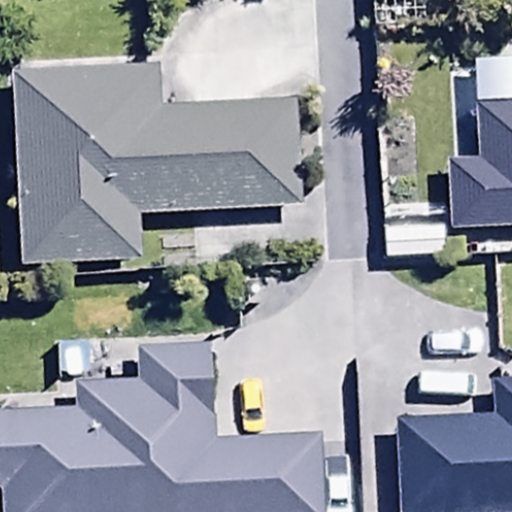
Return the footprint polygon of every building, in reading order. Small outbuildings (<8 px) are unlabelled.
[(14,216),(15,273),(133,271),(132,222),(296,219),(294,111),(153,114),(152,76),(138,76),(138,64),(10,67),(12,174),(5,174),(6,216),(14,216)] [(443,167),(447,238),(511,236),(511,74),(489,76),(490,109),(475,109),(476,166),(443,167)] [(428,211),(380,213),(382,270),(442,267),(441,235),(429,235),(428,211)] [(0,511),(317,511),(314,444),(212,448),(208,355),(131,358),(133,387),(71,389),(72,415),(56,415),(55,402),(0,404),(0,511)] [(393,429),(395,511),(511,511),(511,387),(492,388),(493,427),(393,429)]
